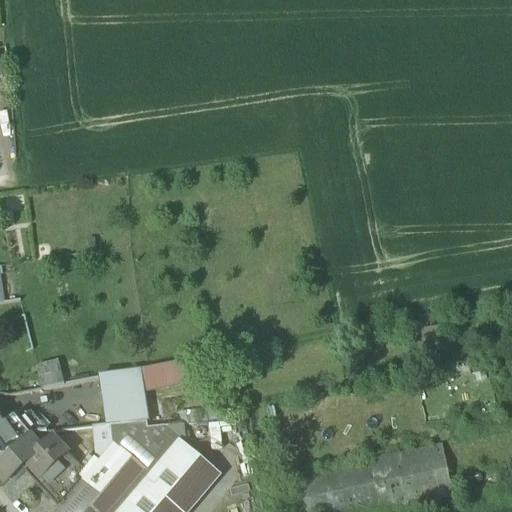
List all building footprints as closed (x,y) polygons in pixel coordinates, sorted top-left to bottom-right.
[(438,324),(421,327),(425,353),(443,349),(438,324)] [(37,368),(41,391),(64,386),(58,363),(37,368)] [(171,386),(142,391),(142,393),(185,386),(181,364),(168,366),(171,386)] [(168,366),(139,371),(142,391),(171,386),(168,366)] [(98,379),(105,429),(147,424),(142,393),(142,391),(139,371),(98,379)] [(0,463),(28,440),(30,438),(31,437),(48,435),(31,414),(16,417),(4,427),(0,421),(0,463)] [(231,445),(231,423),(210,424),(210,445),(231,445)] [(189,511),(212,485),(174,452),(179,446),(160,430),(148,431),(147,424),(105,429),(93,430),(95,455),(102,460),(98,464),(94,461),(84,473),(87,475),(82,481),(83,482),(58,510),(56,511),(189,511)] [(184,427),(160,430),(179,446),(186,439),(184,427)] [(34,483),(58,510),(83,482),(82,481),(79,478),(65,463),(70,459),(50,440),(39,450),(28,440),(0,463),(0,481),(4,486),(22,470),(27,466),(39,479),(34,483)] [(218,479),(179,446),(174,452),(212,485),(218,479)] [(404,500),(448,499),(447,448),(403,449),(404,500)] [(22,470),(34,483),(39,479),(27,466),(22,470)]
